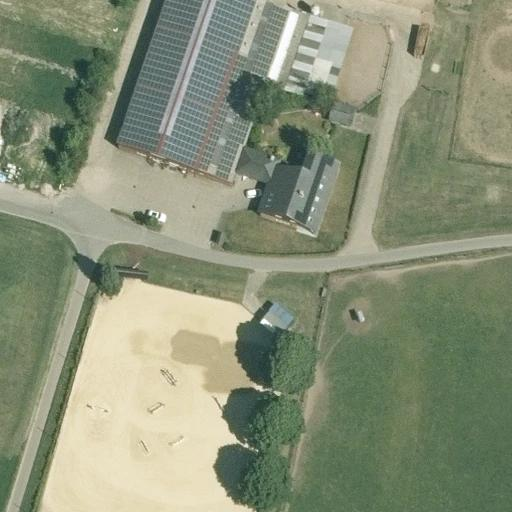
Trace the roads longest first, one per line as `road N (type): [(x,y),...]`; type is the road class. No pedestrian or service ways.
road 1 (residential): [(511,241),(292,268),(223,261),(94,227)]
road 2 (residential): [(13,511),(94,227)]
road 3 (unknown): [(416,31),(349,263)]
